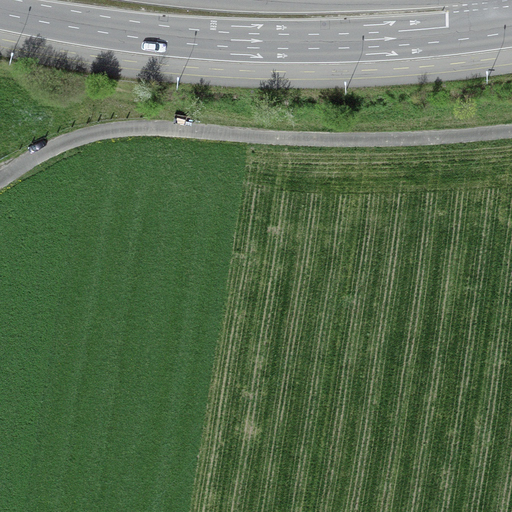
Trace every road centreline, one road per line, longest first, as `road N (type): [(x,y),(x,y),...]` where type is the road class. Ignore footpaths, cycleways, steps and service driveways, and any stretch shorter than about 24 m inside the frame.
road 1 (secondary): [(0,11),(245,40),(497,29)]
road 2 (secondary): [(398,0),(260,2)]
